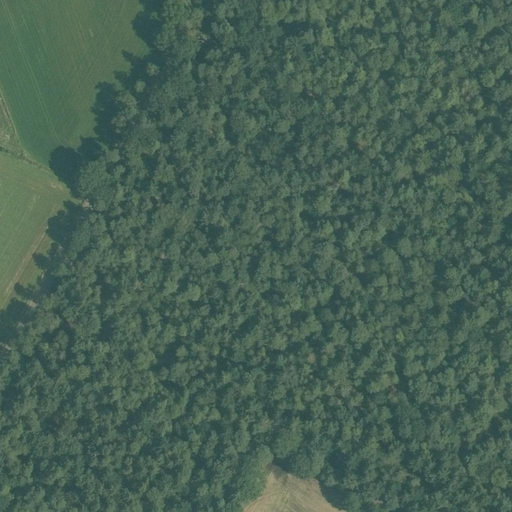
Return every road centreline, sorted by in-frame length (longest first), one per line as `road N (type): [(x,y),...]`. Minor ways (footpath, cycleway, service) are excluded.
road 1 (track): [(121,166),(400,313),(511,362)]
road 2 (unclassified): [(0,378),(174,75),(191,0)]
road 3 (track): [(511,243),(442,371),(334,482)]
road 4 (track): [(162,188),(272,0)]
